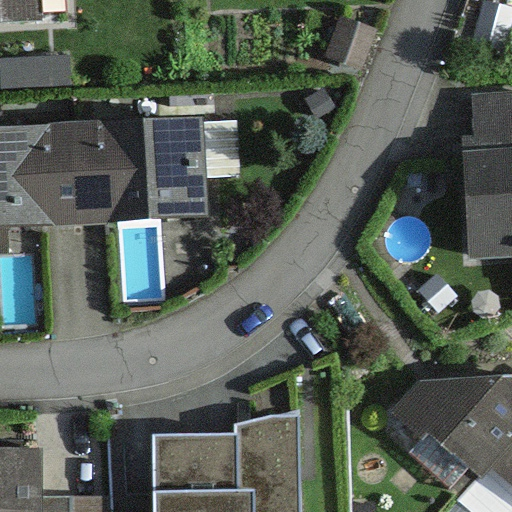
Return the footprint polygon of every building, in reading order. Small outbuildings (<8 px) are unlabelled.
[(0,0),(0,33),(44,31),(42,0),(0,0)] [(511,103),(462,107),(464,146),(454,146),(460,271),(486,270),(486,262),(511,260),(511,103)] [(66,133),(72,237),(144,233),(145,252),(207,248),(199,125),(66,133)] [(72,237),(66,133),(0,137),(0,269),(2,269),(1,242),(72,237)] [(389,418),(464,486),(511,430),(511,377),(425,382),(389,418)] [(511,511),(511,430),(464,486),(446,506),(453,511),(511,511)] [(32,460),(0,460),(0,511),(96,511),(32,511),(32,460)] [(281,483),(174,485),(174,511),(308,511),(308,503),(281,504),(281,483)]
